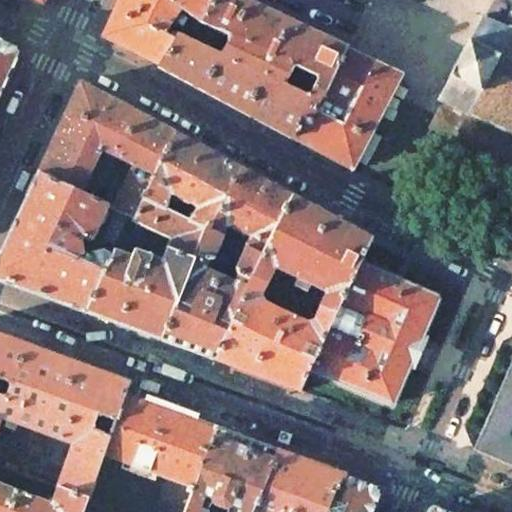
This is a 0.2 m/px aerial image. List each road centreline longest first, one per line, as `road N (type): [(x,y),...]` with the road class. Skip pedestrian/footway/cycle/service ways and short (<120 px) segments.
road 1 (residential): [(61,42),(500,277)]
road 2 (residential): [(418,467),(0,311)]
road 3 (residential): [(418,467),(500,277)]
road 4 (residential): [(0,174),(61,42)]
